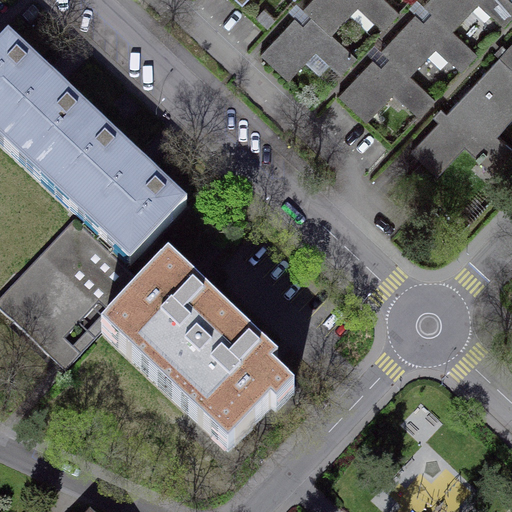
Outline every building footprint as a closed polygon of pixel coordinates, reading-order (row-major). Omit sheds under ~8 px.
[(310,0),(303,8),(356,58),(357,57),(332,33),(358,5),(383,29),(399,13),(385,0),(310,0)] [(385,0),(399,13),(400,12),(387,0),(385,0)] [(428,0),(424,5),(477,54),(478,53),(453,29),(478,2),(503,26),(511,16),(511,2),(509,0),(428,0)] [(415,14),(382,50),(434,99),(436,98),(410,74),(436,47),(461,71),(477,54),(424,5),(423,6),(431,13),(427,18),(424,22),(415,14)] [(294,18),(260,54),(288,80),(316,51),(341,74),(356,58),(303,8),(302,9),(311,17),(307,21),(303,25),(294,18)] [(8,40),(0,48),(0,134),(2,137),(53,82),(41,72),(8,40)] [(511,42),(503,52),(499,57),(511,68),(511,42)] [(373,59),(339,95),(366,121),(393,93),(418,116),(434,99),(382,50),(381,51),(389,59),(385,63),(381,67),(373,59)] [(511,68),(499,57),(442,118),(411,151),(437,175),(464,146),(475,156),(475,157),(479,161),(486,154),(498,165),(492,172),(494,173),(511,152),(511,148),(497,134),(511,118),(511,68)] [(53,82),(2,137),(46,178),(97,124),(64,93),(53,82)] [(97,124),(46,178),(85,214),(90,220),(141,165),(130,155),(97,124)] [(141,165),(90,220),(135,262),(186,208),(152,176),(141,165)] [(90,220),(85,214),(76,223),(74,222),(0,300),(0,310),(49,357),(102,300),(110,308),(118,315),(115,318),(116,319),(145,288),(136,280),(127,271),(135,262),(90,220)] [(179,287),(161,270),(145,288),(116,319),(107,328),(234,448),(289,390),(272,374),(278,367),(271,361),(264,355),(258,361),(193,300),(199,293),(193,287),(185,280),(179,287)]
